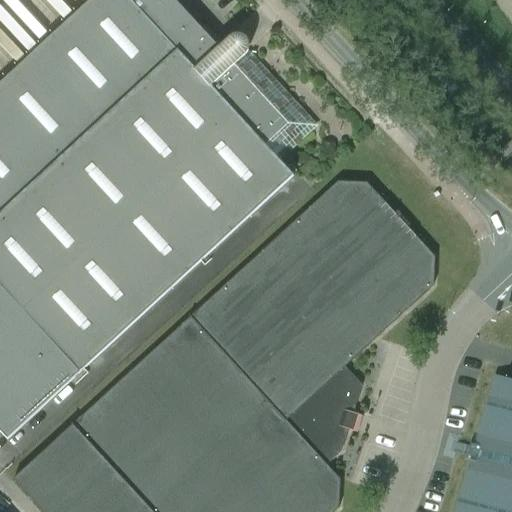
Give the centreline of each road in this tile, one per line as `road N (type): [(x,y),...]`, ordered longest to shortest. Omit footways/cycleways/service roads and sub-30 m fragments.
road 1 (tertiary): [(291,0),(467,187),(511,223)]
road 2 (unclassified): [(396,511),(419,463),(431,395),(453,344),(509,278)]
road 3 (tertiary): [(511,94),(430,0)]
